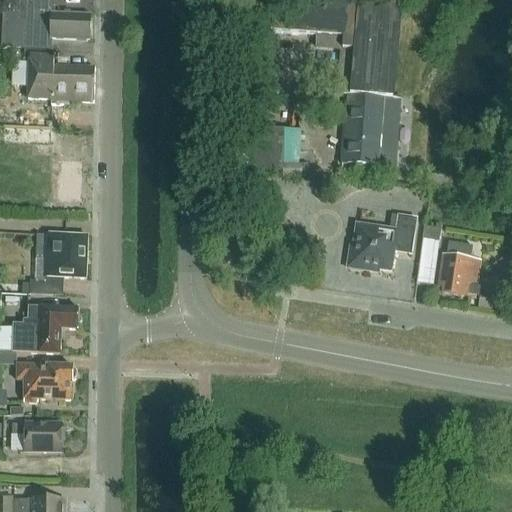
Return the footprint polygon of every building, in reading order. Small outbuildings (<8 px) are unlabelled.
[(347,97),(396,100),(402,9),(326,3),(326,13),(240,7),(239,28),(265,30),(265,34),(318,37),(318,50),(343,52),(340,96),(347,97)] [(92,15),(31,14),(30,38),(8,37),(8,50),(52,51),(53,41),(91,42),(92,15)] [(25,60),(25,64),(16,64),(15,87),(29,88),(29,101),(53,101),(53,107),(70,107),(70,104),(96,105),(97,70),(56,69),(56,57),(30,56),(30,60),(25,60)] [(401,101),(396,100),(347,97),(342,165),(396,169),(401,101)] [(302,131),(255,130),(254,172),(285,172),(285,180),(311,180),(311,166),(301,165),(302,131)] [(64,176),(76,176),(76,192),(68,192),(68,211),(85,211),(85,158),(64,158),(64,176)] [(417,220),(399,218),(392,217),(390,231),(357,226),(353,248),(351,247),(347,269),(370,273),(370,270),(391,273),(394,254),(412,256),(417,220)] [(423,240),(440,243),(443,227),(436,226),(436,229),(425,228),(423,240)] [(44,280),(88,282),(89,237),(45,235),(45,237),(37,236),(36,260),(44,261),(44,280)] [(459,260),(443,257),(439,287),(444,288),(443,294),(475,299),(481,263),(467,261),(470,247),(461,245),(459,260)] [(80,310),(31,308),(29,308),(29,315),(25,315),(25,326),(15,326),(14,355),(61,357),(62,331),(79,332),(80,326),(83,325),(83,319),(80,317),(80,310)] [(77,380),(77,376),(74,372),(74,369),(18,368),(17,383),(25,383),(24,396),(38,396),(37,402),(50,402),(50,399),(54,399),(54,402),(68,402),(73,400),(73,384),(77,380)] [(26,436),(26,452),(62,453),(62,426),(26,426),(13,426),(13,436),(26,436)] [(13,511),(66,511),(66,502),(14,501),(13,511)]
